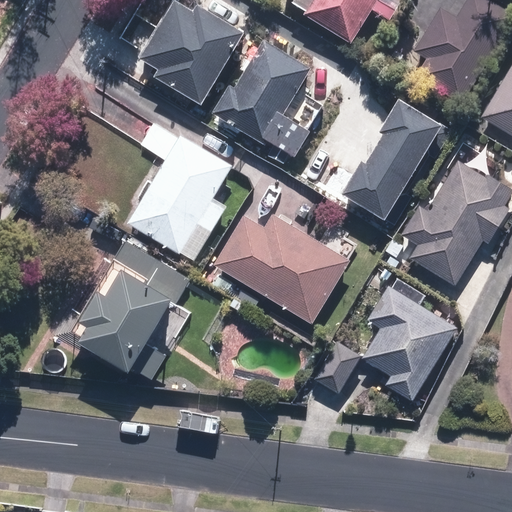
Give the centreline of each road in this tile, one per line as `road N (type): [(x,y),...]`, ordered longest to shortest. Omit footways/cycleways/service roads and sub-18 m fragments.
road 1 (residential): [(0,434),(511,502)]
road 2 (residential): [(0,117),(70,0)]
